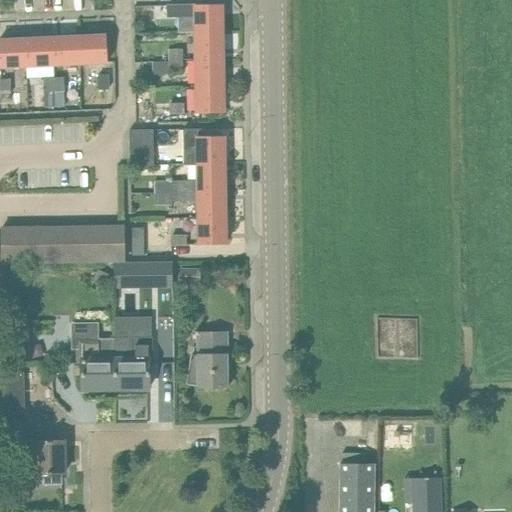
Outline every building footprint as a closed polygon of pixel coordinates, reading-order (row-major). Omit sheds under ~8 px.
[(195,32),(222,32),(221,5),(148,6),(148,17),(168,17),(168,16),(181,15),(181,17),(194,17),(195,32)] [(222,32),(195,32),(195,59),(222,59),(222,32)] [(79,37),(80,63),(107,62),(106,36),(79,37)] [(79,37),(52,38),(53,65),(80,63),(79,37)] [(52,38),(25,39),(26,66),(53,65),(52,38)] [(0,66),(26,66),(25,39),(0,40),(0,66)] [(170,49),(170,60),(184,59),(184,49),(170,49)] [(184,69),(184,59),(170,60),(170,62),(170,69),(184,69)] [(223,86),(222,59),(195,59),(196,86),(223,86)] [(170,62),(156,62),(156,74),(170,74),(170,69),(170,62)] [(108,75),(97,75),(98,89),(82,90),(83,109),(109,108),(108,75)] [(56,104),(54,77),(46,77),(46,106),(56,106),(56,104)] [(63,77),(54,77),(56,104),(64,103),(63,77)] [(0,82),(1,94),(10,93),(10,80),(0,80),(0,82)] [(223,86),(196,86),(196,113),(223,113),(223,86)] [(186,103),(171,103),(171,114),(186,114),(186,103)] [(153,165),(153,129),(129,130),(129,166),(153,165)] [(223,136),(201,137),(201,129),(183,129),(183,150),(197,150),(198,165),(224,164),(223,136)] [(198,165),(198,179),(164,180),(164,191),(174,191),(174,192),(198,192),(224,191),(224,164),(198,165)] [(198,192),(174,192),(174,193),(156,193),(156,204),(174,204),(174,202),(198,201),(198,219),(225,218),(224,191),(198,192)] [(225,218),(198,219),(199,245),(225,244),(225,218)] [(123,225),(117,225),(81,226),(81,231),(44,231),(44,226),(2,227),(3,263),(124,261),(123,225)] [(189,234),(174,234),(174,245),(189,245),(189,234)] [(143,240),(131,240),(131,256),(143,256),(143,240)] [(173,263),(149,264),(149,288),(173,287),(173,263)] [(124,264),(114,264),(114,288),(133,288),(133,264),(125,264),(124,264)] [(180,269),(179,283),(199,284),(200,270),(180,269)] [(174,328),(173,303),(157,303),(157,328),(174,328)] [(3,356),(27,355),(26,318),(2,319),(3,356)] [(192,354),(189,374),(197,375),(198,388),(228,388),(227,331),(198,331),(198,354),(192,354)] [(115,389),(115,359),(99,359),(98,338),(77,339),(77,363),(82,363),(82,389),(115,389)] [(132,359),(115,359),(115,389),(149,389),(149,363),(153,363),(152,338),(131,338),(132,359)] [(3,414),(13,414),(25,414),(24,372),(2,373),(3,414)] [(126,417),(150,417),(149,394),(125,395),(126,417)] [(16,421),(16,434),(31,433),(31,421),(16,421)] [(34,459),(34,474),(43,474),(44,484),(63,483),(63,473),(65,473),(64,441),(30,441),(30,459),(34,459)] [(372,511),(373,465),(360,465),(340,464),(339,511),(372,511)] [(441,511),(441,478),(412,479),(412,502),(412,511),(441,511)]
